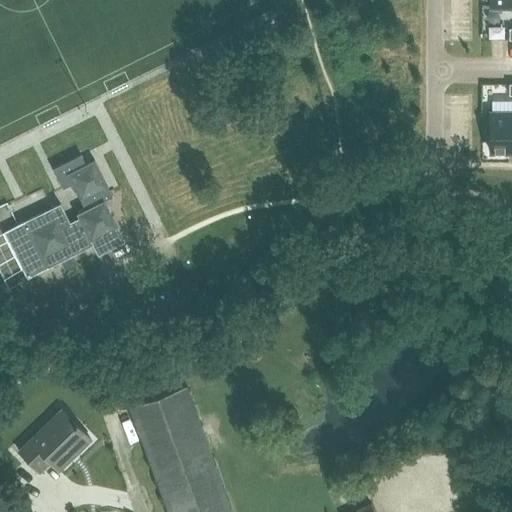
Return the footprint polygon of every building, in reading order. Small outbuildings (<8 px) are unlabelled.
[(489,120),(487,120),(487,133),(489,133),(489,150),(511,150),(511,112),(489,112),(489,120)] [(60,203),(23,221),(4,231),(27,278),(93,245),(98,255),(120,244),(123,237),(104,201),(113,196),(94,159),(86,164),(81,154),(52,168),(63,189),(72,184),(85,209),(76,214),(78,218),(70,222),(60,203)] [(233,511),(187,384),(128,406),(167,511),(233,511)] [(19,451),(25,457),(39,471),(50,461),(58,469),(69,458),(65,454),(85,435),(90,439),(91,439),(76,425),(61,410),(19,451)] [(376,511),(372,503),(352,511),(376,511)]
